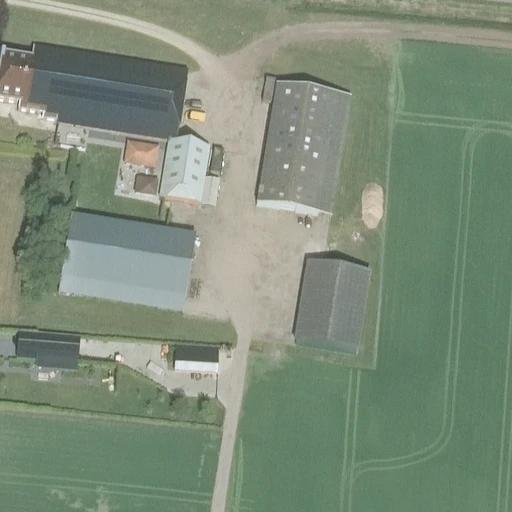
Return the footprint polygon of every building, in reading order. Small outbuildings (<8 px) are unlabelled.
[(57,128),(167,145),(174,147),(174,146),(185,75),(34,52),(31,66),(1,61),(0,66),(0,105),(20,108),(19,114),(42,118),(41,122),(57,125),(57,128)] [(276,87),(257,207),(331,220),(350,100),(276,87)] [(127,143),(126,167),(159,168),(160,145),(127,143)] [(174,147),(167,145),(159,199),(215,207),(218,184),(205,182),(210,151),(174,146),(174,147)] [(158,197),(160,179),(137,177),(135,194),(158,197)] [(182,316),(184,300),(194,238),(70,219),(58,297),(182,316)] [(304,264),(293,345),(359,354),(371,273),(304,264)] [(80,340),(38,337),(36,363),(77,366),(80,340)]
